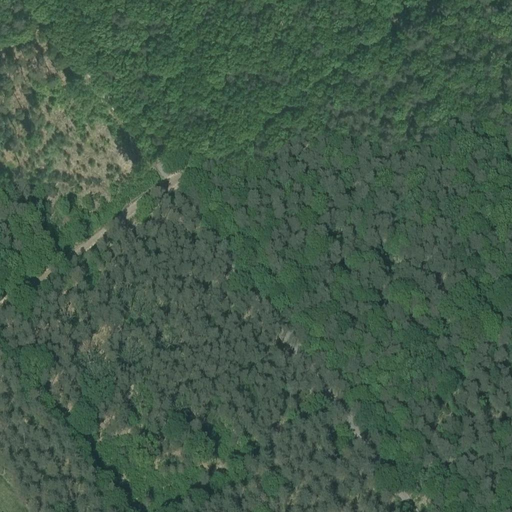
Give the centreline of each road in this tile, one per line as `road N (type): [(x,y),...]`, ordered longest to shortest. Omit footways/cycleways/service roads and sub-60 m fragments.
road 1 (track): [(511,283),(347,414)]
road 2 (track): [(331,393),(181,485),(162,511)]
